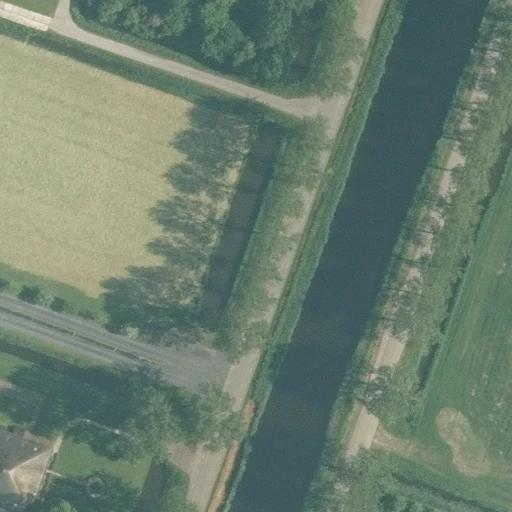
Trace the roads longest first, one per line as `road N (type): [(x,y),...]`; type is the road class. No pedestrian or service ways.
road 1 (unclassified): [(331,511),(511,0)]
road 2 (tertiary): [(195,511),(369,0)]
